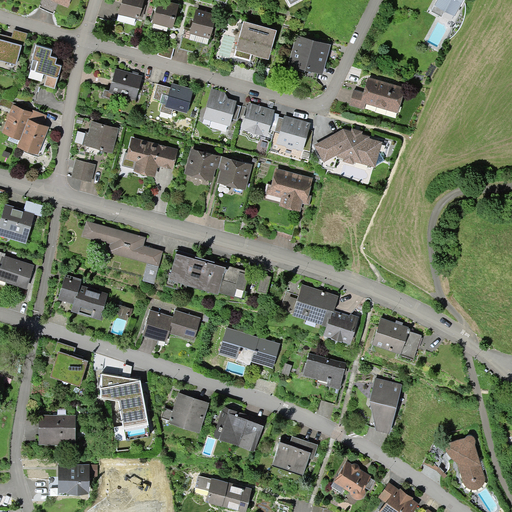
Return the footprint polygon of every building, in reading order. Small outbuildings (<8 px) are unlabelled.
[(144,0),(121,0),(118,14),(142,20),(146,5),(143,4),(144,0)] [(179,4),(164,0),(158,0),(152,23),(173,28),(179,4)] [(436,0),(434,5),(455,17),(463,0),(436,0)] [(217,14),(196,9),(189,33),(190,34),(209,38),(210,39),(217,14)] [(277,30),(244,21),(243,24),(241,31),(234,57),(250,61),(252,55),(269,59),(277,30)] [(23,50),(27,33),(14,30),(12,37),(0,33),(0,60),(16,65),(21,50),(23,50)] [(207,44),(209,38),(190,34),(189,39),(207,44)] [(322,75),(331,45),(297,35),(288,65),(322,75)] [(171,59),(175,48),(161,44),(157,55),(171,59)] [(52,50),(36,45),(32,60),(33,60),(30,70),(47,75),(44,86),(55,89),(61,66),(56,64),(57,58),(51,56),(52,50)] [(132,73),(116,68),(109,91),(109,92),(136,100),(143,76),(138,75),(132,73)] [(405,87),(368,77),(364,92),(354,89),(349,105),(364,109),(366,104),(397,113),(405,87)] [(194,89),(172,83),(171,87),(168,95),(162,94),(161,101),(160,103),(162,103),(160,111),(171,115),(173,109),(187,113),(194,89)] [(168,95),(171,87),(158,84),(153,99),(161,101),(162,94),(168,95)] [(225,92),(211,88),(203,119),(230,126),(232,119),(236,105),(237,101),(228,98),(225,92)] [(109,92),(109,91),(105,90),(103,96),(110,98),(112,93),(109,92)] [(275,110),(249,103),(241,129),(267,137),(269,130),(274,113),(275,110)] [(28,119),(31,111),(13,104),(1,133),(10,136),(20,140),(28,119)] [(241,106),(236,105),(232,119),(237,121),(241,106)] [(28,119),(43,124),(47,115),(32,109),(31,111),(28,119)] [(280,114),(274,113),(269,130),(275,131),(279,117),(280,114)] [(311,123),(285,115),(284,118),(280,132),(276,144),(303,151),(303,149),(310,152),(313,131),(309,130),(311,123)] [(280,132),(284,118),(279,117),(275,131),(280,132)] [(43,124),(28,119),(20,140),(18,144),(17,147),(38,155),(49,127),(43,124)] [(112,153),(119,128),(92,121),(88,133),(86,132),(82,145),(112,153)] [(343,128),(314,145),(324,162),(336,156),(343,158),(343,161),(354,164),(355,162),(375,167),(375,166),(379,152),(382,142),(370,138),(370,137),(362,134),(362,131),(352,128),(351,131),(343,128)] [(20,140),(10,136),(8,140),(18,144),(20,140)] [(134,169),(133,171),(155,177),(158,166),(173,169),(178,150),(131,137),(127,152),(125,152),(122,165),(134,169)] [(219,168),(222,156),(191,148),(184,174),(212,181),(216,169),(219,168)] [(385,160),(379,152),(375,166),(385,160)] [(253,165),(222,156),(219,168),(220,171),(217,183),(246,190),(253,165)] [(91,182),(96,164),(76,159),(71,177),(91,182)] [(300,212),(302,204),(309,206),(312,196),(309,195),(313,178),(275,168),(272,184),(268,183),(266,194),(281,198),(279,206),(287,208),(300,212)] [(45,206),(26,200),(24,210),(23,211),(35,214),(34,214),(41,216),(45,206)] [(0,222),(0,235),(26,243),(34,214),(35,214),(23,211),(24,210),(5,204),(0,222)] [(146,238),(86,221),(82,236),(110,244),(108,252),(148,263),(143,281),(154,284),(163,251),(144,246),(146,238)] [(0,280),(27,289),(34,265),(5,256),(6,253),(0,251),(0,280)] [(218,295),(218,292),(244,300),(246,291),(244,291),(250,272),(226,265),(225,267),(214,264),(194,259),(176,253),(169,281),(218,295)] [(108,293),(80,285),(82,279),(65,274),(58,299),(73,304),(71,311),(100,320),(108,293)] [(266,294),(271,276),(262,274),(257,292),(266,294)] [(292,315),(326,327),(329,318),(331,319),(334,310),(338,296),(302,284),(292,315)] [(119,305),(115,317),(127,320),(128,315),(131,315),(133,309),(119,305)] [(173,317),(150,310),(142,335),(166,343),(169,333),(194,341),(201,318),(175,310),(173,317)] [(350,315),(334,310),(331,319),(329,318),(326,327),(323,335),(350,345),(359,317),(350,314),(350,315)] [(411,328),(402,325),(396,322),(381,317),(372,344),(399,354),(399,355),(413,360),(417,348),(421,337),(422,335),(410,331),(411,328)] [(280,344),(227,328),(219,354),(236,359),(235,362),(250,367),(251,361),(273,368),(280,344)] [(59,351),(73,355),(76,347),(57,341),(54,352),(58,353),(59,351)] [(73,355),(59,351),(58,353),(50,377),(80,387),(89,361),(73,355)] [(347,363),(309,353),(303,375),(328,382),(327,385),(340,389),(347,363)] [(292,365),(285,363),(282,374),(289,376),(292,365)] [(132,366),(124,364),(122,377),(130,378),(132,366)] [(12,379),(0,374),(0,379),(10,384),(12,379)] [(149,423),(141,380),(130,378),(122,377),(101,374),(101,387),(100,388),(100,398),(118,401),(123,428),(149,423)] [(390,434),(402,384),(376,378),(370,401),(376,431),(390,434)] [(209,403),(179,393),(173,411),(165,408),(162,418),(169,420),(168,423),(199,433),(209,403)] [(247,414),(224,406),(213,437),(255,452),(264,426),(245,419),(247,414)] [(57,415),(39,415),(39,444),(76,444),(76,415),(66,415),(57,415)] [(479,458),(475,445),(475,444),(475,442),(476,441),(476,440),(475,438),(473,436),(472,435),(470,435),(468,435),(467,436),(466,437),(465,438),(444,444),(444,446),(445,449),(447,452),(448,454),(450,457),(453,459),(455,461),(457,462),(463,482),(463,483),(465,485),(467,487),(468,488),(470,489),(473,490),(476,490),(478,489),(481,488),(483,486),(484,485),(485,482),(485,480),(485,477),(483,470),(479,458)] [(313,459),(318,445),(292,436),(289,445),(280,442),(272,465),(303,475),(309,458),(313,459)] [(352,464),(346,460),(334,482),(344,488),(350,492),(350,493),(351,494),(351,496),(353,497),(354,498),(355,499),(357,499),(358,499),(360,499),(361,499),(362,498),(363,497),(364,497),(365,495),(365,494),(365,492),(365,491),(365,489),(365,487),(370,478),(371,476),(360,468),(359,467),(359,466),(358,465),(357,464),(356,463),(354,463),(352,464)] [(90,465),(58,465),(58,493),(67,493),(67,495),(90,495),(90,478),(90,465)] [(211,479),(198,476),(195,487),(209,491),(206,502),(243,511),(245,511),(252,488),(212,478),(211,479)] [(370,478),(365,487),(370,490),(375,481),(370,478)] [(341,492),(344,488),(334,482),(331,486),(341,492)] [(400,490),(389,482),(378,497),(386,502),(379,511),(413,511),(419,504),(413,499),(414,498),(400,488),(400,490)]
